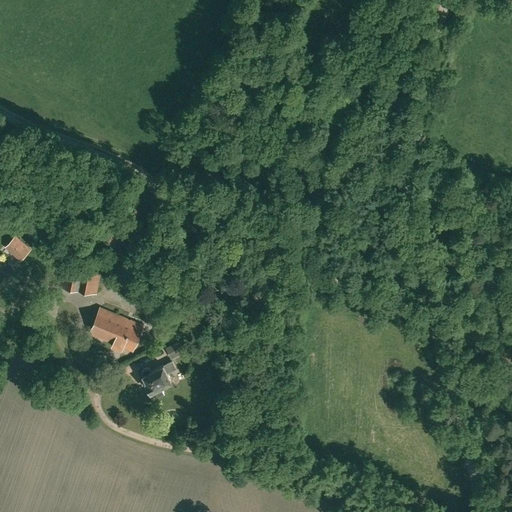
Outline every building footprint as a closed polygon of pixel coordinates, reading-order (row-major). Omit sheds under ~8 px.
[(249,79),(240,86),(243,90),(252,83),(249,79)] [(251,101),(252,102),(254,101),(264,93),(259,87),(258,85),(255,81),(254,81),(252,83),(245,89),(244,90),(243,90),(243,91),(245,94),(251,101)] [(16,235),(9,242),(24,255),(31,248),(16,235)] [(139,269),(144,258),(132,252),(126,263),(139,269)] [(63,267),(59,285),(97,293),(101,272),(83,268),(82,271),(63,267)] [(127,319),(128,318),(101,307),(90,333),(113,343),(112,346),(121,350),(123,346),(132,351),(143,324),(131,319),(130,320),(127,319)] [(176,341),(166,347),(172,358),(182,352),(176,341)] [(151,391),(172,381),(167,372),(176,368),(172,360),(163,364),(151,370),(150,368),(147,367),(143,369),(142,372),(147,382),(146,382),(151,391)]
